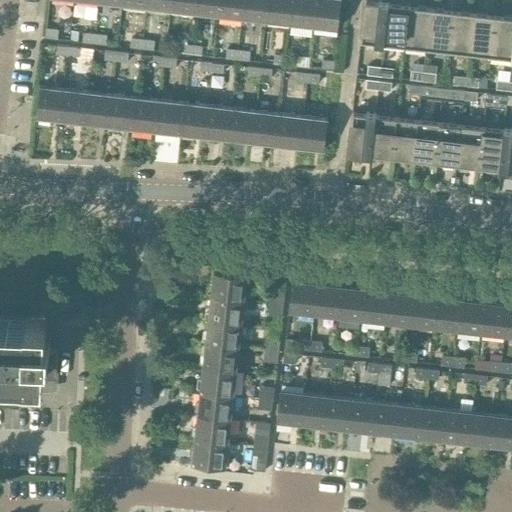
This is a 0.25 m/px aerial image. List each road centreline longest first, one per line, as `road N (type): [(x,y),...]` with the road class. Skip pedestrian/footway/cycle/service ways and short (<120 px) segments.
road 1 (tertiary): [(130,191),(511,223)]
road 2 (residential): [(130,191),(113,488)]
road 3 (residential): [(335,511),(113,488)]
road 4 (tertiary): [(0,188),(130,191)]
